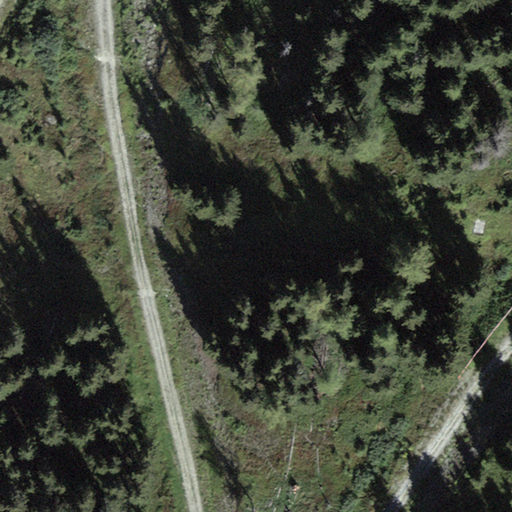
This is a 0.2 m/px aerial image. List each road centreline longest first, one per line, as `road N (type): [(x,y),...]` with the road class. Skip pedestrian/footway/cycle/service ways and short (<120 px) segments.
road 1 (track): [(196,511),(128,200),(103,0)]
road 2 (track): [(511,344),(391,511)]
